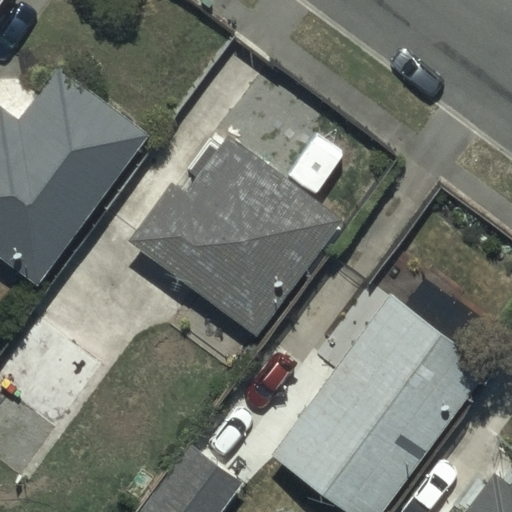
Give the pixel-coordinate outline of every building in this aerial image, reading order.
[(0,253),(32,278),(145,129),(53,59),(14,111),(0,100),(0,253)] [(166,174),(125,231),(251,325),(336,212),(221,126),(178,183),(166,174)] [(385,287),(265,445),(354,511),(370,511),(484,361),(385,287)] [(34,313),(0,361),(0,388),(55,427),(101,361),(34,313)] [(211,511),(239,475),(186,435),(127,511),(211,511)] [(449,498),(437,511),(511,511),(511,468),(505,477),(490,466),(460,506),(449,498)]
